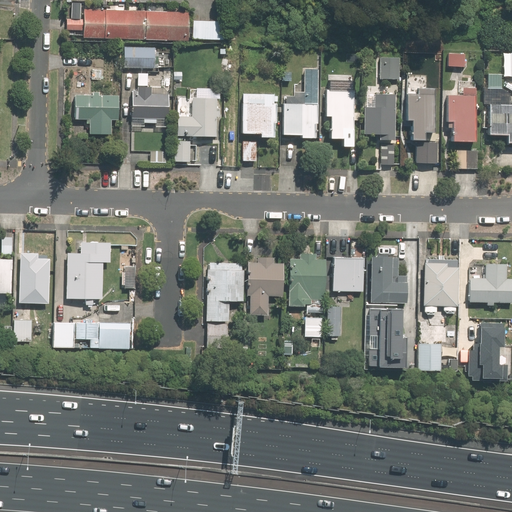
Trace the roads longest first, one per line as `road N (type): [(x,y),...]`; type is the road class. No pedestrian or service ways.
road 1 (motorway): [(0,415),(217,433),(511,474)]
road 2 (motorway): [(351,511),(0,474)]
road 3 (residential): [(170,199),(511,206)]
road 4 (residential): [(41,0),(36,195)]
road 5 (residential): [(170,199),(172,334)]
road 6 (residential): [(36,195),(170,199)]
